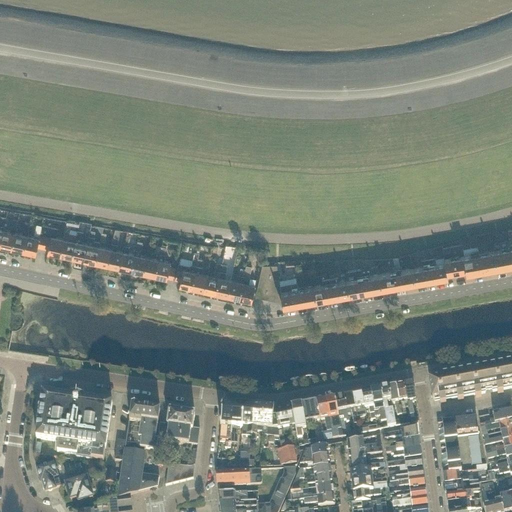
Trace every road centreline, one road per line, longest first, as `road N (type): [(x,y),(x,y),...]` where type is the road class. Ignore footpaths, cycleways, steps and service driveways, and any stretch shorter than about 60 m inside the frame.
road 1 (tertiary): [(0,268),(258,324),(511,281)]
road 2 (residential): [(419,371),(273,401),(212,394)]
road 3 (residential): [(22,364),(212,394)]
road 4 (residential): [(170,511),(176,500),(202,492),(212,394)]
road 5 (residential): [(15,499),(10,456),(22,364)]
